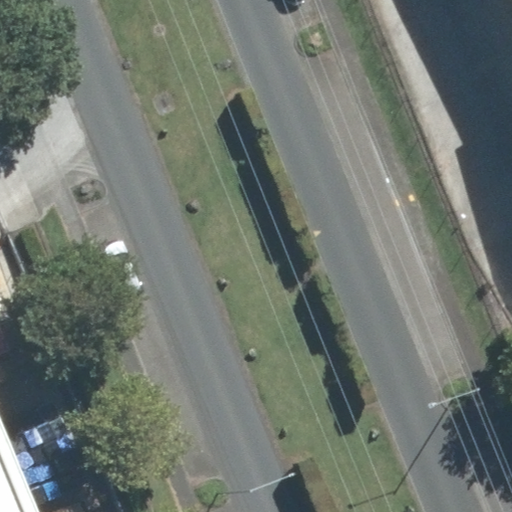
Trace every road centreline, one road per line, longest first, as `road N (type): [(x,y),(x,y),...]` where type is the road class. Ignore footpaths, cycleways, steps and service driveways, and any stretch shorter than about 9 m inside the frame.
road 1 (unclassified): [(255,0),(465,511)]
road 2 (unclassified): [(275,511),(68,0)]
